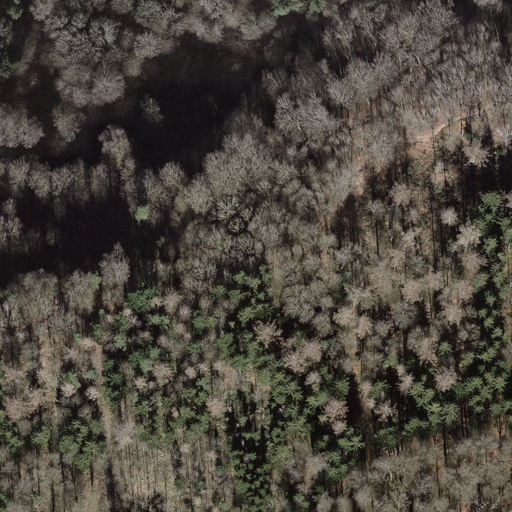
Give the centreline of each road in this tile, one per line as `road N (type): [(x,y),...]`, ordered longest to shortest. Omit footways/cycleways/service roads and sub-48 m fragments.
road 1 (track): [(320,511),(357,481),(428,450),(468,441),(511,446)]
road 2 (track): [(120,511),(86,310)]
